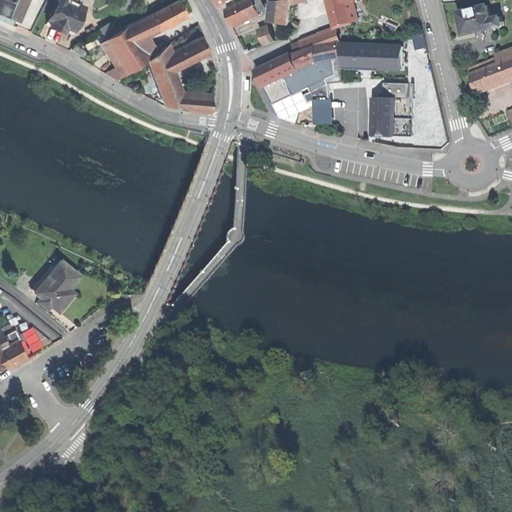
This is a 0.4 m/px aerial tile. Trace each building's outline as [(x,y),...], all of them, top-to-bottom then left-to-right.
[(0,0),(0,12),(15,19),(16,19),(23,0),(0,0)] [(83,7),(78,5),(76,9),(57,0),(55,0),(48,19),(51,20),(49,25),(56,28),(63,31),(64,27),(72,31),(83,7)] [(57,0),(76,9),(78,5),(78,0),(57,0)] [(121,0),(117,2),(120,10),(135,3),(133,0),(121,0)] [(155,25),(157,29),(184,16),(180,7),(176,0),(149,14),(155,25)] [(231,19),(234,26),(261,14),(260,11),(254,0),(250,0),(227,10),(231,19)] [(259,0),(254,0),(260,11),(264,10),(259,0)] [(290,25),(292,0),(289,0),(280,3),(278,5),(275,23),(290,25)] [(352,22),(347,2),(346,0),(328,0),(332,13),(335,27),(352,22)] [(359,21),(354,1),(347,2),(352,22),(359,21)] [(462,23),(464,34),(503,26),(501,16),(491,19),(488,5),(459,11),(462,23)] [(12,26),(15,19),(0,12),(0,20),(1,21),(12,26)] [(139,33),(155,25),(149,14),(134,22),(136,27),(139,33)] [(99,28),(104,37),(114,31),(109,23),(99,28)] [(141,54),(130,37),(127,32),(124,26),(103,39),(124,73),(145,61),(141,54)] [(130,37),(139,33),(136,27),(127,32),(130,37)] [(376,27),(368,28),(368,39),(377,39),(376,27)] [(368,28),(347,31),(346,41),(368,39),(368,28)] [(260,34),(264,45),(276,41),(272,32),(269,31),(260,34)] [(347,31),(333,33),(335,43),(341,42),(346,41),(347,31)] [(333,33),(320,36),(323,45),(335,43),(333,33)] [(414,38),(417,50),(428,48),(425,35),(414,38)] [(320,36),(312,39),(315,47),(317,46),(323,45),(320,36)] [(178,67),(178,68),(207,54),(203,46),(199,38),(186,44),(171,51),(171,52),(178,67)] [(301,43),(304,51),(315,47),(312,39),(301,43)] [(169,47),(171,51),(186,44),(184,40),(169,47)] [(323,45),(317,46),(317,62),(342,58),(341,42),(335,43),(323,45)] [(294,45),(297,53),(304,51),(301,43),(294,45)] [(147,59),(149,65),(164,55),(171,52),(171,51),(169,47),(167,44),(157,52),(147,59)] [(71,49),(82,56),(84,51),(74,45),(71,49)] [(152,45),(141,54),(145,61),(147,59),(157,52),(152,45)] [(404,47),(344,45),(343,67),(403,70),(404,47)] [(300,70),(317,62),(317,46),(315,47),(304,51),(297,53),(293,54),(300,70)] [(511,48),(496,55),(498,59),(500,64),(503,63),(511,59),(511,48)] [(170,70),(178,67),(171,52),(164,55),(166,62),(170,70)] [(257,71),(265,87),(295,72),(300,70),(293,54),(257,71)] [(149,65),(150,67),(166,62),(164,55),(149,65)] [(343,83),(342,58),(317,62),(300,70),(295,72),(297,76),(298,76),(305,90),(308,88),(315,100),(331,99),(330,84),(343,83)] [(476,84),(479,92),(510,80),(503,63),(500,64),(498,59),(470,69),(476,84)] [(511,59),(503,63),(510,80),(511,79),(511,59)] [(178,94),(170,70),(166,62),(150,67),(164,105),(179,95),(178,94)] [(295,72),(265,87),(269,96),(273,105),(299,93),(305,90),(298,76),(297,76),(295,72)] [(407,72),(376,72),(375,98),(407,99),(407,72)] [(210,97),(178,94),(179,95),(164,105),(182,109),(209,112),(210,97)] [(406,112),(407,99),(375,98),(375,111),(375,121),(374,136),(395,137),(396,112),(406,112)] [(331,99),(315,100),(317,124),(332,123),(331,99)] [(406,120),(406,112),(396,112),(395,137),(400,137),(414,137),(414,120),(412,120),(406,120)] [(364,136),(369,136),(374,136),(375,121),(371,121),(364,121),(364,136)] [(40,304),(45,308),(48,304),(56,310),(72,291),(66,287),(77,275),(59,259),(32,291),(40,297),(37,301),(40,304)] [(0,364),(4,363),(6,367),(15,363),(25,358),(15,338),(11,340),(7,332),(1,335),(0,333),(0,364)]
